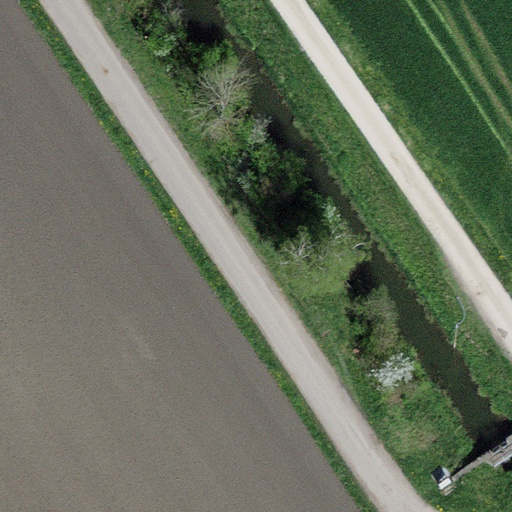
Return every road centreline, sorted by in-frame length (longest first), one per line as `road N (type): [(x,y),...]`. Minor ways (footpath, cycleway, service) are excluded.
road 1 (track): [(414,511),(62,0)]
road 2 (track): [(511,328),(279,0)]
